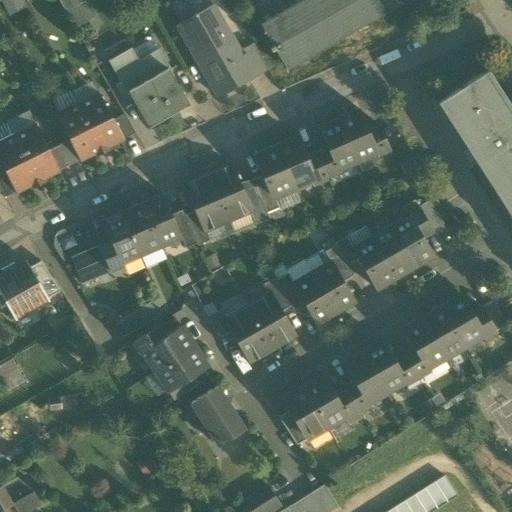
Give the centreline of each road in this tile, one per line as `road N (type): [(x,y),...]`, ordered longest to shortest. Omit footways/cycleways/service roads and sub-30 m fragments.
road 1 (residential): [(392,69),(499,243),(244,391)]
road 2 (residential): [(392,69),(88,197),(0,245)]
road 3 (residential): [(505,17),(392,69)]
